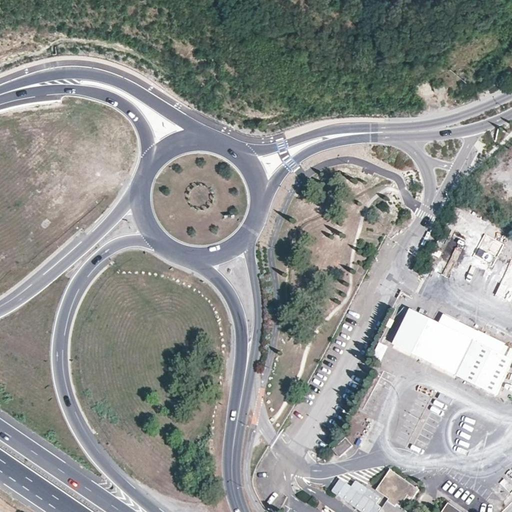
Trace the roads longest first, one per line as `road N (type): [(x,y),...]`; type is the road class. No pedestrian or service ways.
road 1 (trunk): [(159,511),(80,432),(64,397),(58,350),(71,291),(96,259),(117,244),(159,240)]
road 2 (residential): [(511,92),(450,119),(234,148)]
road 3 (residential): [(259,208),(291,163),(321,145),(465,129),(511,114)]
road 4 (tertiary): [(214,139),(95,74),(45,75),(0,89)]
road 5 (tertiary): [(0,99),(49,90),(106,95),(141,124),(147,170)]
road 6 (trunk): [(142,189),(72,258),(0,310)]
road 7 (tertiary): [(175,251),(228,292),(241,335),(241,390)]
road 8 (tertiary): [(241,390),(260,327),(248,233)]
road 9 (trunk): [(124,511),(0,428)]
road 10 (tertiary): [(243,511),(232,454),(241,390)]
